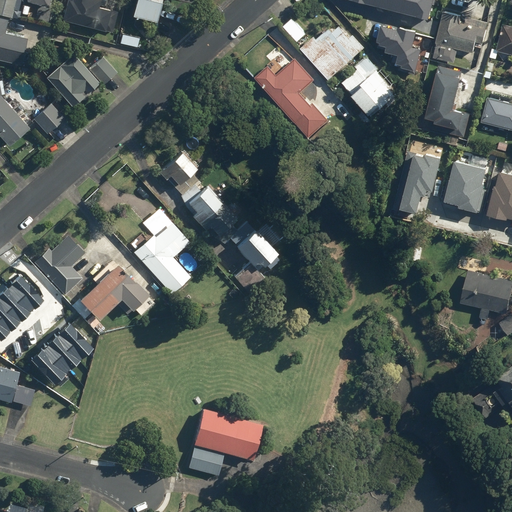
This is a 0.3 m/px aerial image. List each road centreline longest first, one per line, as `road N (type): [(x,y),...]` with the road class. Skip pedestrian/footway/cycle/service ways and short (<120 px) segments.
road 1 (residential): [(256,0),(0,231)]
road 2 (residential): [(142,489),(0,453)]
